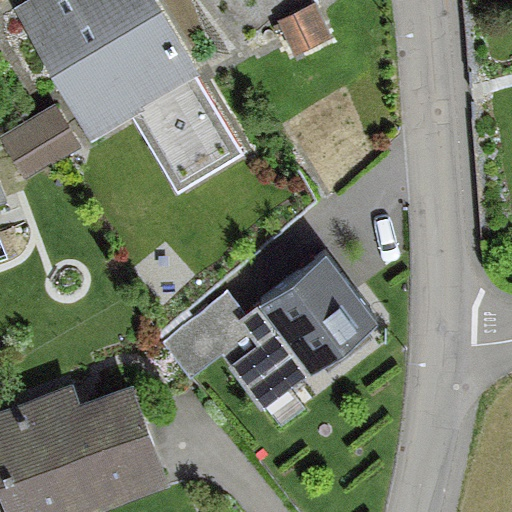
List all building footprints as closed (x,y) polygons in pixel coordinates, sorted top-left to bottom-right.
[(181,185),(237,151),(147,0),(30,0),(18,8),(75,104),(118,79),(181,185)] [(292,48),(315,37),(302,10),(279,21),(292,48)] [(53,114),(30,127),(47,155),(48,157),(71,144),(53,114)] [(4,143),(21,171),(47,155),(30,127),(4,143)] [(294,262),(299,268),(236,316),(255,342),(227,363),(257,402),(368,317),(319,253),(310,260),(305,253),(294,262)] [(229,341),(203,306),(160,343),(185,374),(229,341)] [(0,494),(6,511),(23,511),(70,494),(74,506),(160,474),(129,391),(66,414),(59,395),(0,417),(0,494)]
